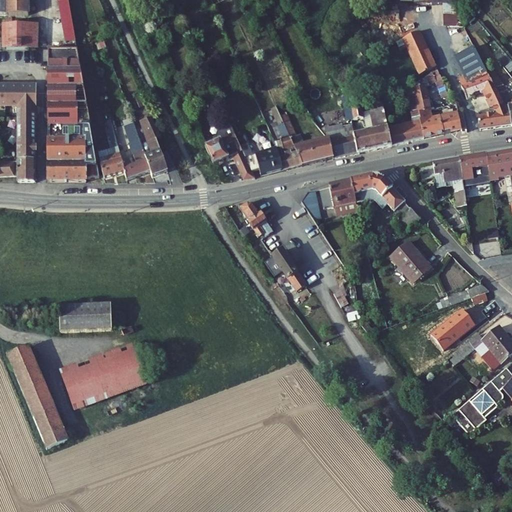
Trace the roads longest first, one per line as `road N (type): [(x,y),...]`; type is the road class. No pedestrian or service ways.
road 1 (track): [(112,0),(205,197),(267,298),(454,511)]
road 2 (secondary): [(0,197),(190,199),(381,162)]
road 3 (residential): [(381,162),(511,300)]
road 4 (secondary): [(381,162),(511,138)]
